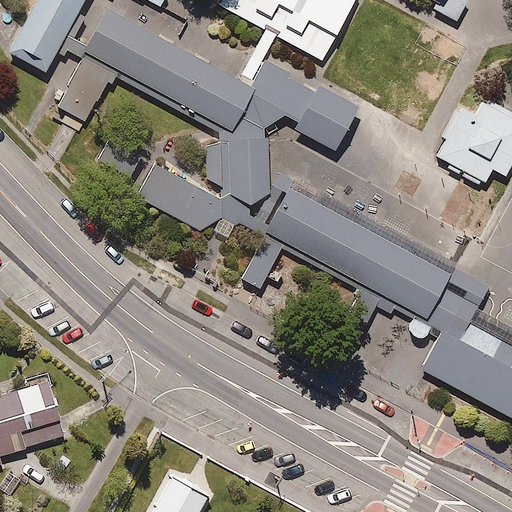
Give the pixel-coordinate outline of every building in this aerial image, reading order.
[(11,0),(0,22),(0,49),(32,67),(67,0),(11,0)] [(234,80),(85,0),(84,0),(57,51),(207,132),(209,140),(196,142),(192,176),(140,162),(126,189),(182,222),(208,214),(226,218),(232,197),(255,186),(255,123),(266,111),(311,139),(334,104),(249,59),(234,80)] [(165,0),(145,0),(161,8),(165,0)] [(339,0),(203,0),(309,56),(339,0)] [(426,0),(443,9),(447,0),(426,0)] [(510,130),(443,94),(417,142),(484,178),(510,130)] [(453,275),(266,174),(238,226),(425,326),(453,275)] [(266,248),(248,238),(230,272),(247,282),(266,248)] [(362,302),(342,291),(324,324),(344,334),(362,302)] [(511,392),(511,346),(443,309),(411,367),(500,415),(511,392)] [(0,444),(48,430),(32,369),(0,378),(0,444)] [(180,511),(197,485),(157,466),(131,511),(180,511)]
